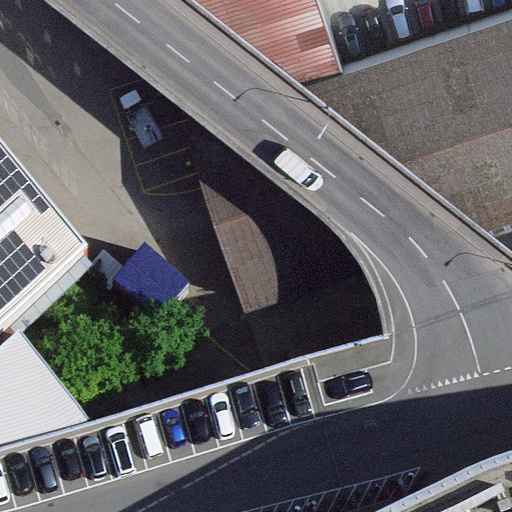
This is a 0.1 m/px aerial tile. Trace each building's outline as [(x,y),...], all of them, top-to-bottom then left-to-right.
[(342,65),(320,0),(143,0),(183,118),(342,65)] [(511,209),(511,8),(342,65),(183,118),(243,300),(511,209)] [(0,341),(85,270),(0,166),(0,341)] [(0,360),(0,445),(85,424),(19,345),(0,360)] [(511,511),(511,488),(499,490),(451,511),(511,511)]
